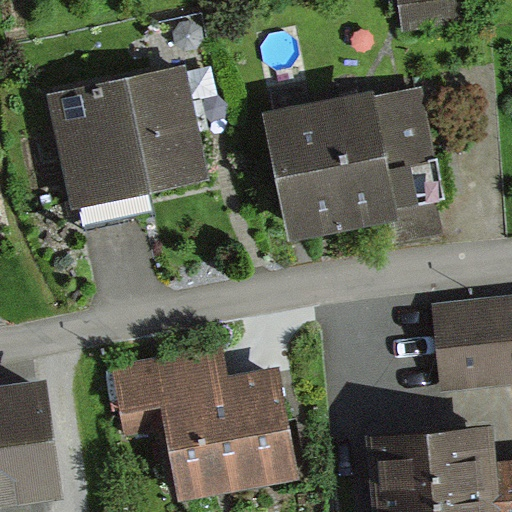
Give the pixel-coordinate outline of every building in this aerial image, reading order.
[(398,0),(402,27),(470,17),(467,0),(398,0)] [(186,55),(47,84),(70,195),(209,167),(198,113),(186,55)] [(371,80),(263,100),(285,226),(389,208),(395,243),(445,234),(438,198),(448,196),(440,148),(431,150),(418,83),(373,91),(371,80)] [(444,383),(511,379),(511,290),(439,295),(444,383)] [(180,490),(300,467),(278,355),(230,365),(225,339),(112,361),(127,436),(169,428),(180,490)] [(0,495),(65,485),(45,369),(0,376),(0,495)] [(511,511),(511,451),(495,453),(492,415),(373,425),(379,493),(380,511),(511,511)]
